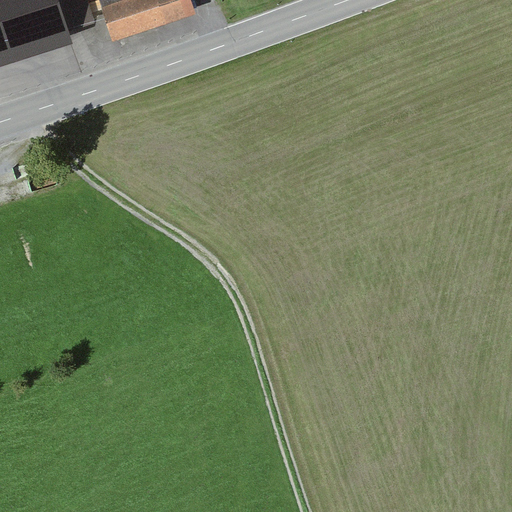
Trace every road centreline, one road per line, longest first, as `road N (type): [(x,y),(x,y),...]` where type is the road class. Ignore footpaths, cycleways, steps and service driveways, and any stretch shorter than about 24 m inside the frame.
road 1 (track): [(308,511),(249,320),(214,268),(60,152),(37,110)]
road 2 (secondary): [(350,0),(0,122)]
